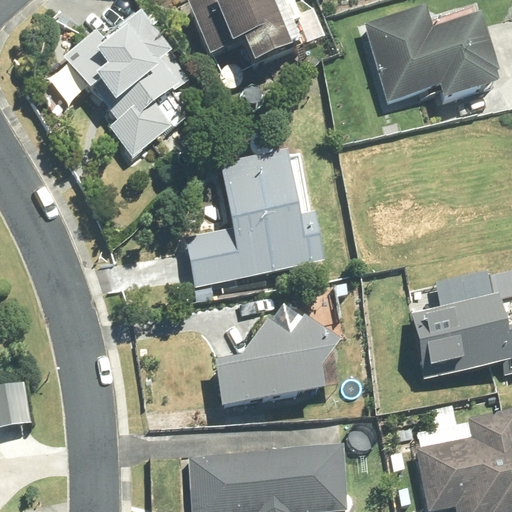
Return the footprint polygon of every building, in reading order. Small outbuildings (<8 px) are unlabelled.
[(188,15),(209,66),(229,58),(230,61),(242,56),(253,80),(289,65),(263,0),(256,0),(232,9),(228,0),(206,0),(209,6),(188,15)] [(429,19),(363,38),(385,117),(442,101),(447,120),(500,105),(479,31),(435,44),(429,19)] [(117,129),(108,135),(131,165),(169,137),(152,115),(178,96),(176,93),(187,85),(140,24),(137,26),(133,21),(113,35),(119,42),(104,52),(95,40),(63,65),(90,102),(94,99),(117,129)] [(288,159),(219,171),(230,235),(185,245),(195,306),(212,302),(209,293),(323,273),(315,223),(298,225),(288,159)] [(511,277),(489,281),(492,308),(412,320),(422,386),(504,374),(505,380),(511,379),(511,277)] [(321,403),(321,398),(338,395),(334,367),(331,365),(337,357),(322,345),(322,340),(321,334),(320,329),(316,324),(313,320),(308,317),(303,316),(297,315),(291,315),(286,317),(281,319),(277,323),(268,335),(238,372),(218,375),(223,415),(321,403)] [(55,393),(40,395),(45,429),(60,427),(55,393)] [(0,395),(0,456),(4,462),(27,456),(19,439),(31,439),(30,395),(0,395)] [(414,455),(425,511),(511,511),(511,417),(467,427),(471,443),(414,455)] [(345,511),(343,459),(188,465),(189,511),(345,511)]
